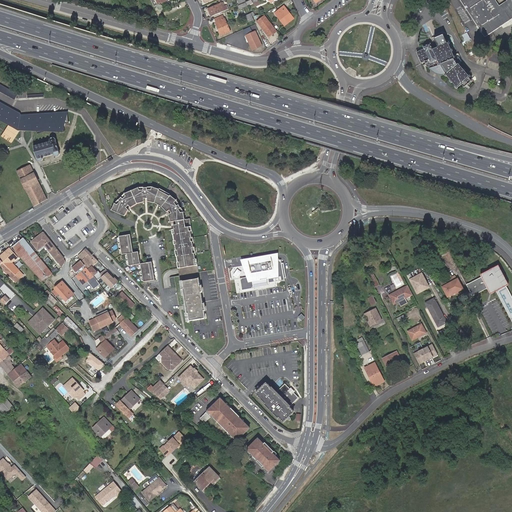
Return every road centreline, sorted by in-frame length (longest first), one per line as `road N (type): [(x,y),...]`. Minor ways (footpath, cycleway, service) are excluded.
road 1 (motorway): [(0,36),(511,190)]
road 2 (motorway): [(355,122),(0,16)]
road 3 (motorway): [(0,52),(268,172),(284,200)]
road 4 (residential): [(314,443),(332,444),(401,388),(511,338)]
road 5 (tertiary): [(282,210),(265,231),(244,232),(220,221),(169,163),(143,157),(114,168)]
road 6 (secondary): [(314,443),(323,257),(334,238)]
road 7 (residential): [(211,366),(87,240)]
road 8 (motorway): [(511,171),(355,122)]
road 9 (motorway): [(511,160),(355,122)]
road 10 (tertiary): [(190,44),(37,0)]
road 11 (tertiary): [(511,142),(419,94),(396,60)]
road 12 (secondary): [(377,211),(446,219),(511,253)]
road 13 (tertiary): [(114,168),(166,171),(217,226)]
road 14 (residential): [(304,445),(274,432),(211,366)]
road 15 (unclassified): [(233,345),(217,226)]
